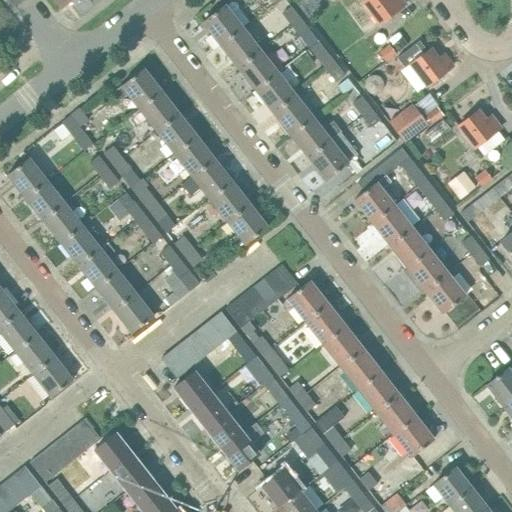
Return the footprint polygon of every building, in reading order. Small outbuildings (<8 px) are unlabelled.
[(365,0),(364,2),(380,24),(389,17),(405,5),(401,0),(365,0)] [(220,44),(242,28),(224,5),(203,22),(220,44)] [(291,25),(301,18),(292,7),(282,14),(291,25)] [(309,29),(301,18),(291,25),(300,36),(309,29)] [(375,51),(392,38),(383,27),(367,39),(375,51)] [(238,67),(259,50),(242,28),(220,44),(238,67)] [(327,71),(336,63),(318,41),(311,46),(311,47),(319,57),(317,59),(327,71)] [(419,41),(397,58),(405,68),(410,64),(427,86),(435,80),(453,67),(443,55),(438,58),(431,49),(427,51),(419,41)] [(384,62),(395,54),(389,46),(378,53),(384,62)] [(256,90),(277,73),(259,50),(238,67),(256,90)] [(336,83),(344,76),(345,75),(336,63),(327,71),(336,83)] [(139,108),(161,91),(143,69),(112,93),(117,99),(126,92),(139,108)] [(273,112),(295,96),(277,73),(256,90),(273,112)] [(378,89),(369,95),(388,119),(396,113),(378,89)] [(157,131),(178,114),(161,91),(139,108),(157,131)] [(291,135),(313,118),(295,96),(273,112),(291,135)] [(362,116),(372,109),(362,97),(353,104),(362,116)] [(453,98),(439,108),(445,117),(459,108),(453,98)] [(404,142),(427,125),(412,105),(389,122),(404,142)] [(430,125),(443,115),(436,107),(424,117),(430,125)] [(80,127),(88,120),(78,108),(70,115),(80,127)] [(371,128),(381,120),(372,109),(362,116),(371,128)] [(486,120),(478,110),(458,126),(475,148),(476,147),(484,156),(504,140),(497,131),(500,128),(491,116),(486,120)] [(175,154),(196,137),(178,114),(157,131),(175,154)] [(94,144),(80,127),(70,115),(61,122),(84,151),(85,150),(93,144),(93,145),(94,144)] [(321,129),(313,118),(291,135),(309,158),(330,141),(329,140),(340,132),(331,121),(321,129)] [(432,145),(451,130),(443,120),(424,135),(432,145)] [(126,136),(115,146),(129,162),(140,152),(126,136)] [(192,176),(214,159),(196,137),(175,154),(192,176)] [(327,180),(348,164),(330,141),(309,158),(327,180)] [(97,157),(94,154),(98,150),(93,145),(93,144),(85,150),(93,160),(90,163),(100,175),(109,168),(99,156),(97,157)] [(113,165),(122,158),(114,146),(104,154),(113,165)] [(417,187),(427,179),(409,157),(399,164),(417,186),(417,187)] [(47,181),(29,158),(7,175),(7,176),(8,175),(26,198),(47,181)] [(122,178),(123,177),(132,170),(122,158),(113,165),(122,178)] [(210,199),(232,182),(214,159),(192,176),(193,176),(182,185),(190,196),(201,187),(210,199)] [(111,189),(118,182),(119,182),(109,168),(100,175),(111,189)] [(482,188),(492,180),(485,170),(475,178),(482,188)] [(500,198),(511,188),(511,173),(492,188),(500,198)] [(354,199),(372,222),(394,205),(381,190),(391,182),(385,174),(354,199)] [(149,211),(158,204),(146,188),(148,186),(143,178),(130,188),(149,211)] [(427,179),(417,187),(423,194),(424,195),(433,187),(427,179)] [(43,220),(65,203),(47,181),(26,198),(43,220)] [(228,222),(249,205),(232,182),(210,199),(228,222)] [(493,215),(505,206),(500,198),(492,188),(461,213),(468,222),(487,207),(493,215)] [(445,202),(435,191),(426,198),(435,210),(445,202)] [(135,221),(144,214),(134,200),(125,207),(135,221)] [(444,221),(454,214),(445,202),(435,210),(444,221)] [(61,243),(83,226),(65,203),(43,220),(61,243)] [(158,204),(149,211),(158,223),(167,215),(158,204)] [(246,244),(252,239),(267,228),(249,205),(228,222),(246,244)] [(390,245),(411,228),(394,205),(372,222),(390,245)] [(144,214),(135,221),(146,234),(155,227),(144,214)] [(79,265),(100,248),(83,226),(61,243),(79,265)] [(408,268),(429,251),(411,228),(390,245),(408,268)] [(190,239),(202,252),(210,244),(197,231),(190,239)] [(511,256),(511,232),(501,241),(511,256)] [(471,255),(480,248),(470,235),(461,243),(471,255)] [(185,257),(194,249),(184,236),(174,244),(185,257)] [(114,252),(108,243),(101,249),(100,248),(79,265),(96,287),(118,270),(107,257),(114,252)] [(171,266),(179,259),(169,246),(161,253),(171,266)] [(479,267),(489,259),(480,248),(471,255),(479,267)] [(193,267),(202,260),(194,249),(185,257),(193,267)] [(426,290),(447,274),(429,251),(408,268),(426,290)] [(175,271),(163,281),(171,291),(173,293),(165,300),(171,307),(199,284),(197,282),(187,269),(179,259),(171,266),(175,271)] [(288,291),(297,284),(282,264),(272,272),(288,291)] [(114,310),(135,293),(118,270),(96,287),(114,310)] [(278,299),(288,291),(272,272),(262,279),(278,299)] [(443,313),(465,296),(454,283),(447,274),(426,290),(443,313)] [(488,283),(495,294),(506,287),(500,276),(488,283)] [(269,306),(278,299),(262,279),(253,286),(269,306)] [(305,321),(327,304),(309,281),(294,294),(287,299),(305,321)] [(260,313),(269,306),(253,286),(244,293),(260,313)] [(0,326),(19,311),(2,289),(0,290),(0,326)] [(131,334),(154,316),(135,293),(114,310),(131,332),(131,333),(131,334)] [(250,321),(260,313),(244,293),(235,301),(250,321)] [(249,321),(250,321),(235,301),(225,308),(241,327),(249,321)] [(323,344),(345,327),(327,304),(305,321),(323,344)] [(0,332),(15,352),(37,334),(19,311),(0,326),(0,332)] [(216,347),(227,339),(236,331),(221,312),(201,328),(216,347)] [(259,339),(253,331),(256,329),(249,321),(241,327),(253,343),(253,344),(262,355),(271,348),(262,336),(259,339)] [(341,366),(362,349),(345,327),(323,344),(341,366)] [(197,363),(216,347),(201,328),(181,343),(197,363)] [(246,364),(256,356),(236,331),(227,339),(246,364)] [(33,374),(55,357),(37,334),(15,352),(33,374)] [(177,379),(197,363),(181,343),(161,359),(177,379)] [(279,377),(280,377),(289,370),(271,348),(262,355),(279,377)] [(358,389),(380,372),(362,349),(341,366),(358,389)] [(246,364),(244,366),(250,375),(263,365),(256,356),(246,364)] [(51,397),(56,393),(73,379),(55,357),(33,374),(51,397)] [(503,405),(511,398),(511,373),(508,368),(487,385),(503,405)] [(190,408),(210,392),(194,371),(173,387),(190,408)] [(376,412),(398,395),(380,372),(358,389),(376,412)] [(279,405),(288,398),(272,377),(263,385),(279,405)] [(298,401),(307,393),(297,382),(288,389),(298,401)] [(206,429),(226,413),(210,392),(190,408),(206,429)] [(307,413),(316,405),(307,393),(298,401),(307,413)] [(394,434),(416,417),(398,395),(376,412),(394,434)] [(354,398),(331,410),(351,449),(363,442),(350,417),(361,411),(354,398)] [(511,417),(511,398),(503,405),(511,417)] [(292,402),(282,410),(303,437),(313,429),(292,402)] [(2,409),(0,406),(0,424),(6,432),(20,421),(7,406),(2,409)] [(222,450),(243,433),(226,413),(206,429),(222,450)] [(412,457),(418,452),(433,440),(416,417),(394,434),(412,457)] [(91,446),(100,439),(85,419),(75,426),(91,446)] [(238,470),(253,458),(259,454),(251,444),(264,434),(256,423),(243,433),(222,450),(238,470)] [(82,453),(91,446),(75,426),(66,433),(82,453)] [(333,446),(342,439),(332,426),(323,434),(333,446)] [(337,460),(313,429),(303,437),(309,444),(301,451),(308,460),(317,453),(328,468),(337,460)] [(73,461),(81,454),(82,453),(66,433),(57,440),(73,461)] [(110,470),(131,454),(115,433),(94,450),(110,470)] [(342,457),(351,450),(342,439),(333,446),(342,457)] [(64,468),(70,463),(73,461),(57,440),(48,448),(64,468)] [(54,475),(55,475),(64,468),(48,448),(39,455),(54,475)] [(126,491),(148,474),(131,454),(110,470),(126,491)] [(45,482),(54,475),(39,455),(30,462),(45,482)] [(337,460),(328,468),(344,488),(353,481),(337,460)] [(383,463),(373,469),(381,481),(391,475),(383,463)] [(30,494),(31,494),(41,486),(25,466),(14,474),(30,494)] [(450,504),(471,488),(455,467),(439,480),(434,484),(450,504)] [(277,507),(299,490),(283,470),(261,487),(277,507)] [(368,491),(377,484),(368,472),(359,479),(368,491)] [(20,502),(30,494),(14,474),(4,482),(20,502)] [(143,511),(164,495),(148,474),(126,491),(143,511)] [(57,479),(48,486),(61,502),(70,495),(57,479)] [(360,509),(370,501),(353,481),(344,488),(351,498),(336,509),(338,511),(356,511),(360,509)] [(0,496),(10,510),(20,502),(4,482),(0,485),(0,496)] [(405,510),(422,498),(412,485),(396,497),(405,510)] [(41,486),(31,494),(42,508),(42,509),(44,511),(54,511),(59,509),(41,486)] [(455,511),(481,511),(487,508),(471,488),(450,504),(455,511)] [(281,511),(313,511),(315,511),(299,490),(277,507),(281,511)] [(420,511),(436,511),(443,508),(432,493),(415,505),(420,511)] [(142,511),(177,511),(164,495),(143,511),(142,511)] [(0,511),(7,511),(10,510),(0,496),(0,511)] [(83,511),(73,499),(64,506),(68,511),(83,511)] [(399,511),(390,499),(380,506),(384,511),(399,511)] [(362,511),(377,511),(370,501),(360,509),(362,511)]
